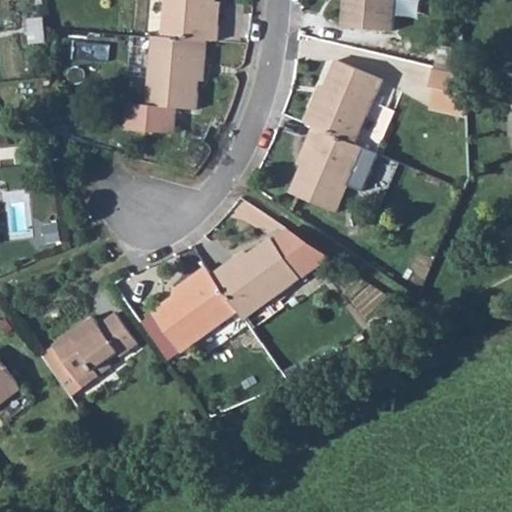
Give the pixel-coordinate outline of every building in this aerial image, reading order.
[(166,0),(163,37),(208,41),(218,41),(220,26),(214,25),(217,2),(216,0),(166,0)] [(345,0),(344,27),(393,30),(395,0),(345,0)] [(30,20),(32,44),(48,43),(45,18),(30,20)] [(128,104),(126,130),(176,134),(178,108),(198,110),(200,81),(202,55),(207,56),(208,41),(163,37),(154,36),(148,105),(128,104)] [(306,123),(315,127),(378,153),(396,111),(374,102),(384,80),(338,60),(326,87),(316,110),(311,108),(306,123)] [(466,95),(466,74),(435,67),(430,87),(435,88),(466,95)] [(311,108),(316,110),(326,87),(322,85),(311,108)] [(467,116),(466,95),(435,88),(432,108),(467,116)] [(338,212),(350,185),(365,192),(381,154),(378,153),(315,127),(309,140),(314,143),(304,166),(292,192),(338,212)] [(299,164),(304,166),(314,143),(309,140),(299,164)] [(275,241),(303,279),(331,257),(290,230),(275,241)] [(214,275),(240,311),(246,320),(303,279),(275,241),(273,238),(249,255),(229,270),(226,266),(214,275)] [(226,266),(229,270),(249,255),(247,251),(226,266)] [(178,295),(154,312),(183,352),(240,311),(214,275),(208,267),(195,276),(198,280),(178,295)] [(175,291),(178,295),(198,280),(195,276),(175,291)] [(55,346),(85,388),(101,376),(96,370),(108,362),(119,353),(122,357),(140,344),(117,313),(105,322),(108,326),(104,330),(101,325),(94,317),(55,346)] [(42,355),(72,396),(85,388),(55,346),(42,355)] [(0,405),(23,388),(0,358),(0,357),(0,405)]
